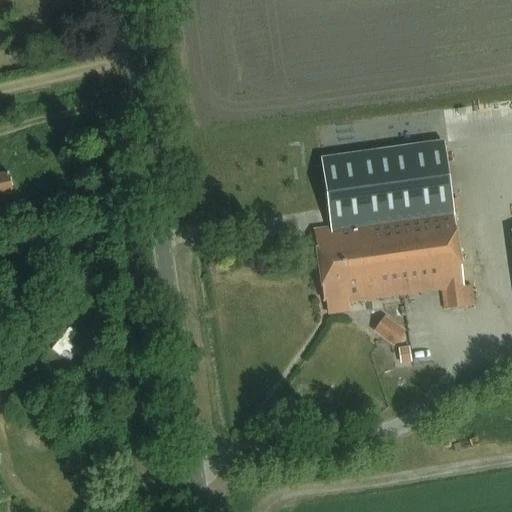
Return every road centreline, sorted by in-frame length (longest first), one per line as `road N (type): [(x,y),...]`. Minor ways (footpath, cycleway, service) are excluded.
road 1 (unclassified): [(202,511),(129,0)]
road 2 (unknown): [(201,510),(511,458)]
